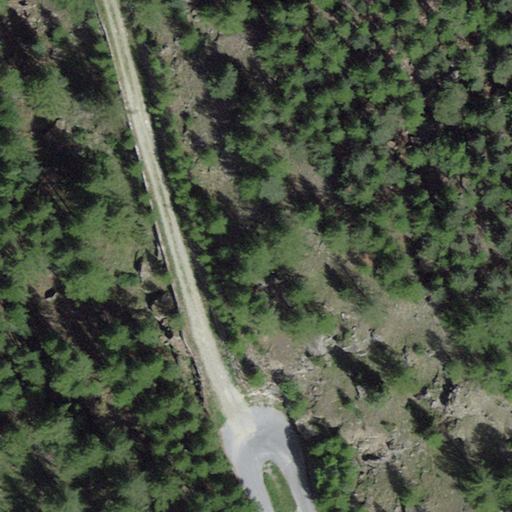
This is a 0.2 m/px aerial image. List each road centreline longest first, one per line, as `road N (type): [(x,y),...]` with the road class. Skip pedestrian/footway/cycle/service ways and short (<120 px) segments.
road 1 (track): [(112,0),(247,470)]
road 2 (track): [(247,470),(254,445),(282,436),(314,511)]
